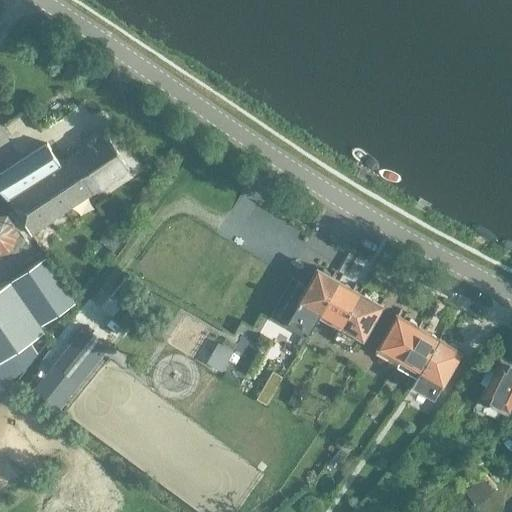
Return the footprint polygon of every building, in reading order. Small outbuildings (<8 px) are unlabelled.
[(0,214),(7,214),(11,220),(18,215),(31,234),(129,169),(106,134),(61,165),(47,144),(0,174),(0,214)] [(45,259),(12,281),(42,324),(75,302),(45,259)] [(318,316),(338,281),(330,276),(330,273),(323,269),(320,271),(318,269),(308,286),(292,277),(269,317),(305,338),(318,316)] [(339,328),(359,293),(351,288),(347,285),(345,284),(340,282),(338,281),(318,316),(339,328)] [(0,358),(42,330),(10,283),(0,289),(0,358)] [(360,341),(380,306),(371,300),(371,297),(365,293),(362,295),(359,293),(339,328),(337,332),(350,340),(353,336),(360,341)] [(396,365),(418,327),(416,326),(416,323),(410,319),(407,321),(397,315),(375,354),(396,365)] [(40,380),(63,399),(108,342),(84,324),(40,380)] [(417,377),(439,339),(437,338),(434,335),(432,334),(427,332),(418,327),(396,365),(417,377)] [(237,375),(248,352),(220,338),(208,361),(237,375)] [(448,344),(439,339),(417,377),(438,390),(460,351),(458,350),(458,346),(451,343),(448,344)] [(506,415),(511,402),(511,362),(500,357),(493,371),(489,368),(480,381),(486,385),(481,396),(480,406),(483,412),(491,415),(494,409),(506,415)] [(341,448),(330,462),(337,468),(348,453),(341,448)]
